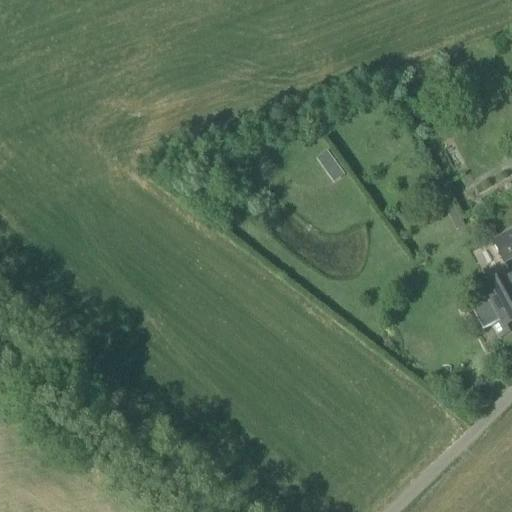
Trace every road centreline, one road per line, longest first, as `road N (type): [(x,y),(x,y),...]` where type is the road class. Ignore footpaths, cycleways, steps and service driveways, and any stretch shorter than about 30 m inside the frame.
road 1 (unclassified): [(191,511),(0,358)]
road 2 (unknown): [(396,511),(511,395)]
